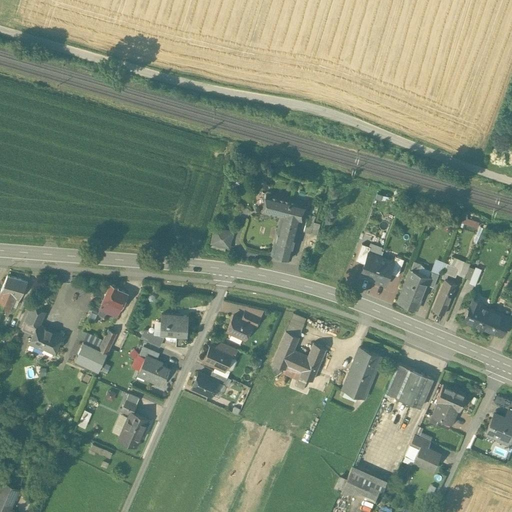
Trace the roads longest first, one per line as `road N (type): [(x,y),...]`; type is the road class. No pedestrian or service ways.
road 1 (unclassified): [(511,180),(313,106),(214,88),(0,26)]
road 2 (secondary): [(504,363),(342,297),(230,269)]
road 3 (residential): [(125,511),(230,269)]
road 4 (secondary): [(230,269),(0,249)]
road 5 (residential): [(433,511),(504,363)]
